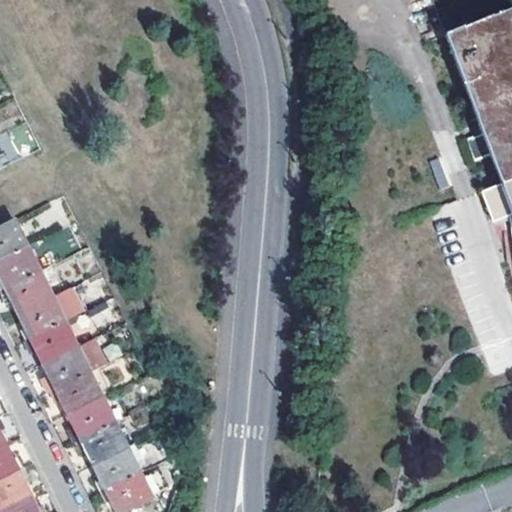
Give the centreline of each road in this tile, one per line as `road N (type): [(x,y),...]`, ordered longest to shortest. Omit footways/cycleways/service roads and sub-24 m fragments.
road 1 (tertiary): [(241,0),(268,126),(240,511)]
road 2 (residential): [(74,511),(0,361)]
